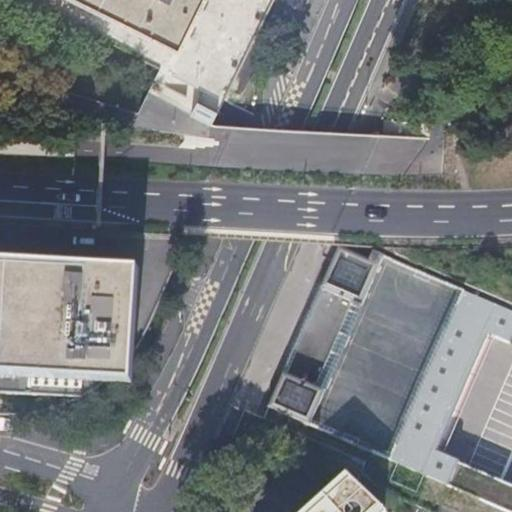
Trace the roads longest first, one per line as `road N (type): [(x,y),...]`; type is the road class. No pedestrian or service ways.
road 1 (tertiary): [(158,511),(386,0)]
road 2 (tertiary): [(342,0),(196,338),(111,490)]
road 3 (primary): [(0,194),(404,216),(511,213)]
